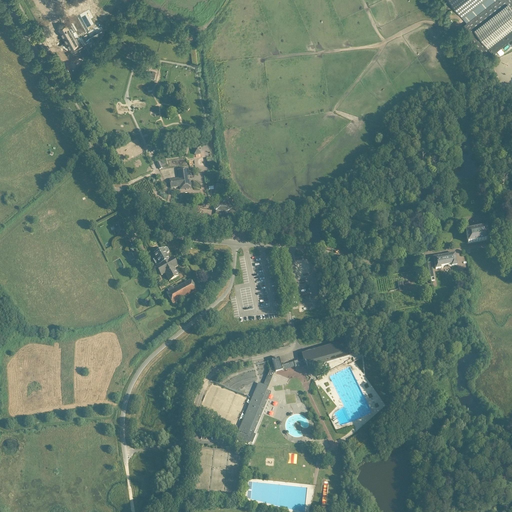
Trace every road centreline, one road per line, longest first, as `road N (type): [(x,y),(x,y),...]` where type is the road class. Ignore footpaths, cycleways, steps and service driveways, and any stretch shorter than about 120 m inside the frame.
road 1 (unclassified): [(126,465),(122,421),(133,380),(226,293),(235,243)]
road 2 (unclassified): [(235,243),(151,227),(114,191),(93,151)]
road 3 (residential): [(93,151),(6,0)]
